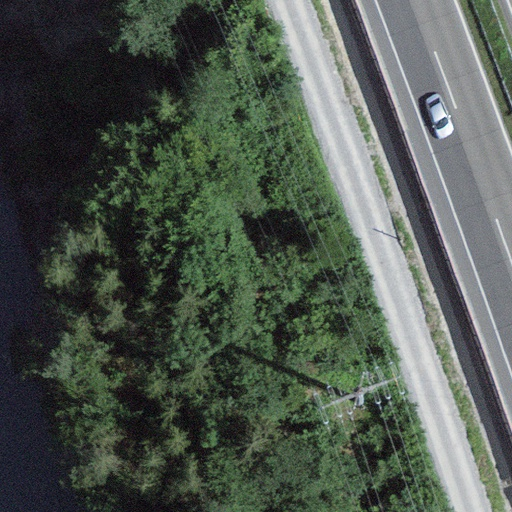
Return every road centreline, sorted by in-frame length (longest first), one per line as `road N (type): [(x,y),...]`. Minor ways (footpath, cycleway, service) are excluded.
road 1 (track): [(471,511),(289,0)]
road 2 (motorway): [(414,0),(511,264)]
